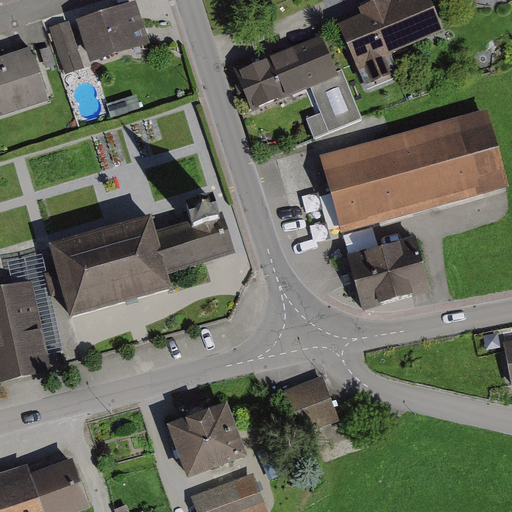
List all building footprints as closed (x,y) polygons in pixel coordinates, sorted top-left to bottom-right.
[(374,18),(351,26),(372,88),(406,77),(400,60),(460,40),(446,0),(418,0),(403,5),(401,0),(394,0),(371,8),(374,18)] [(149,2),(93,20),(106,61),(162,43),(149,2)] [(79,30),(60,36),(72,74),(91,68),(79,30)] [(307,123),(315,142),(363,123),(343,74),(337,76),(322,40),(236,76),(253,115),(311,91),(322,117),(307,123)] [(48,51),(0,64),(0,100),(2,99),(8,119),(63,103),(48,51)] [(511,156),(500,114),(334,159),(355,234),(511,192),(511,156)] [(169,217),(66,247),(87,321),(193,291),(188,275),(248,258),(238,224),(232,200),(195,211),(199,224),(173,231),(169,217)] [(435,242),(364,261),(379,315),(450,296),(435,242)] [(19,293),(0,296),(0,388),(58,377),(54,357),(67,355),(48,261),(14,268),(19,293)] [(336,384),(290,397),(302,439),(348,425),(336,384)] [(246,408),(185,427),(200,475),(262,456),(246,408)] [(42,466),(0,479),(0,511),(89,511),(105,507),(91,465),(46,480),(42,466)] [(277,511),(267,478),(204,498),(208,511),(277,511)]
